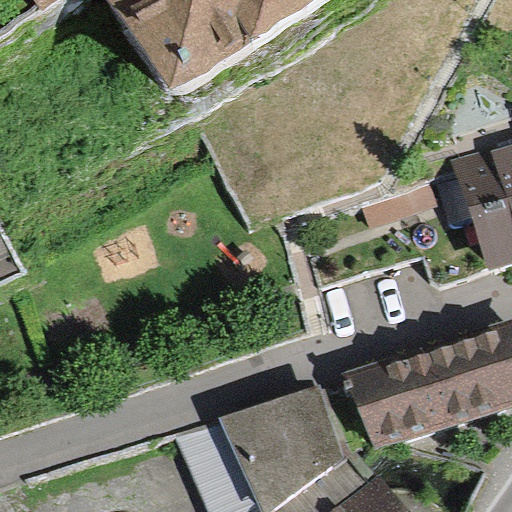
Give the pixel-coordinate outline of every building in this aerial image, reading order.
[(109,0),(120,16),(164,76),(177,82),(191,82),(316,0),(109,0)] [(489,148),(453,159),(486,271),(511,263),(511,144),(490,151),(489,148)] [(434,184),(362,206),(369,229),(440,207),(434,184)] [(511,323),(350,375),(374,450),(444,428),(511,405),(511,323)] [(265,403),(220,417),(223,425),(260,511),(275,511),(347,460),(322,385),(265,403)] [(260,511),(223,425),(178,437),(209,511),(260,511)] [(326,511),(377,472),(358,451),(347,460),(275,511),(326,511)] [(326,511),(408,511),(377,472),(326,511)]
